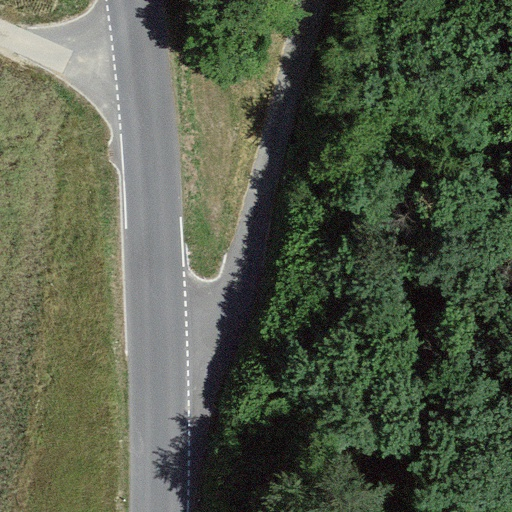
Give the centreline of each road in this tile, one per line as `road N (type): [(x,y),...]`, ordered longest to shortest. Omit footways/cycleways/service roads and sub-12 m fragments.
road 1 (track): [(307,0),(197,511)]
road 2 (tertiary): [(162,511),(141,123)]
road 3 (unclassified): [(0,59),(141,123)]
road 4 (tertiary): [(141,123),(125,0)]
